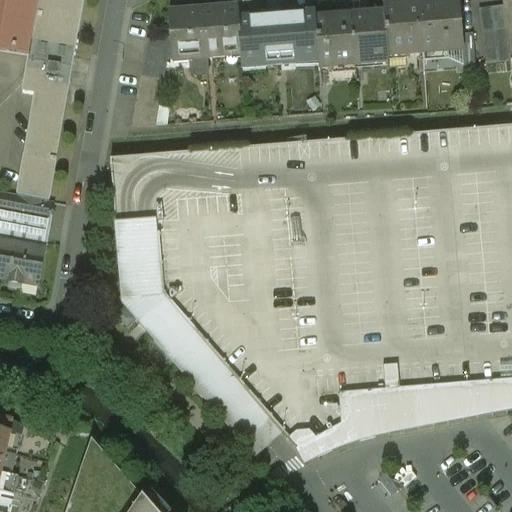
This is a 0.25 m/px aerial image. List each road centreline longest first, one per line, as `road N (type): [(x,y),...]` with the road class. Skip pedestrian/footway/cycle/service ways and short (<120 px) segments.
road 1 (track): [(96,148),(511,118)]
road 2 (residential): [(0,320),(57,330),(122,0)]
